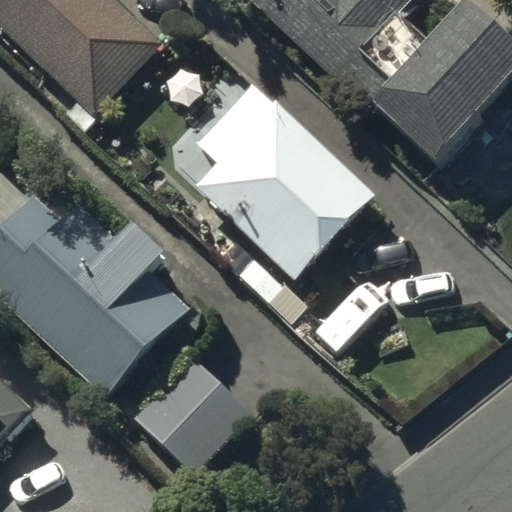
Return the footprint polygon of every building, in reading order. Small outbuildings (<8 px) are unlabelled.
[(0,0),(0,26),(98,117),(156,54),(100,2),(101,0),(0,0)] [(511,100),(511,63),(475,29),(439,68),(401,34),(432,0),(267,0),(258,10),(442,177),(511,100)] [(380,208),(253,98),(202,156),(230,180),(207,206),(307,292),(380,208)] [(68,237),(39,209),(0,250),(0,304),(112,410),(192,326),(156,292),(172,275),(140,245),(124,261),(83,222),(68,237)] [(258,426),(199,372),(145,430),(205,484),(258,426)] [(0,449),(26,423),(0,397),(0,449)]
